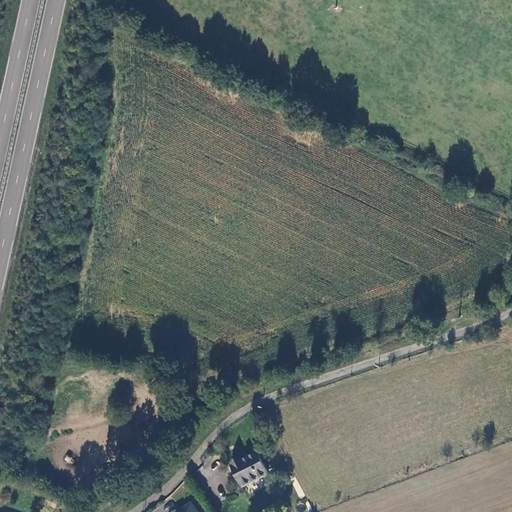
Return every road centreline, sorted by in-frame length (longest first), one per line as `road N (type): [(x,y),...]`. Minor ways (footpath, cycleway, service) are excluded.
road 1 (unclassified): [(135,511),(238,412),(511,310)]
road 2 (trunk): [(0,274),(59,0)]
road 3 (trunk): [(34,0),(0,156)]
